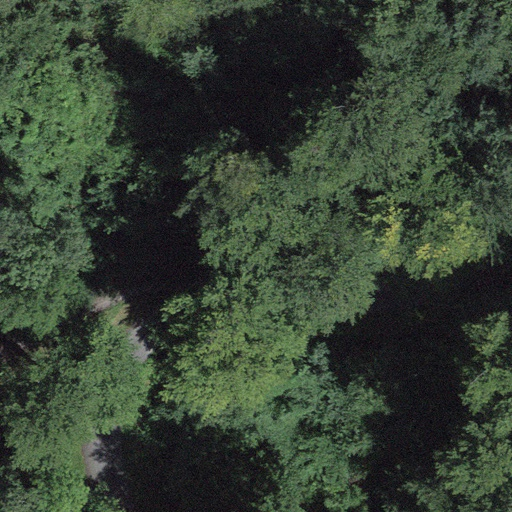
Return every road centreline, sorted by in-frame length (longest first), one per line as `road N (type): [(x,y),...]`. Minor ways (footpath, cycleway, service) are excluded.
road 1 (unclassified): [(118,511),(104,404),(133,350),(176,312),(240,297),(409,302),(511,259)]
road 2 (track): [(0,345),(137,280),(182,280),(240,297)]
